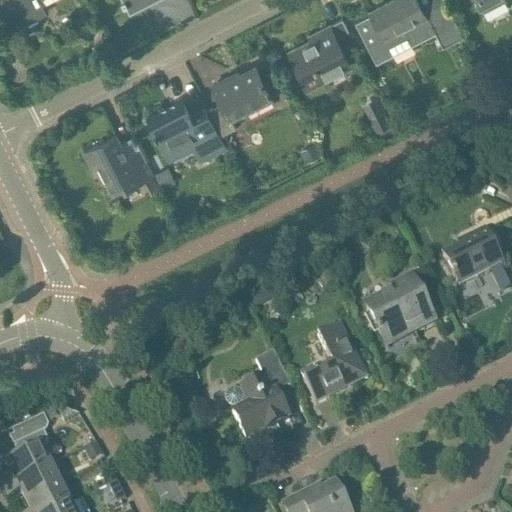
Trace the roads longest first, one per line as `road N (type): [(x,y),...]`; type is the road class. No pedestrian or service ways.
road 1 (residential): [(511,407),(487,462),(452,502),(402,506),(367,439),(485,381)]
road 2 (residential): [(0,136),(271,0)]
road 3 (secondary): [(179,511),(99,366),(64,342)]
road 4 (tertiary): [(64,342),(62,292),(0,162)]
